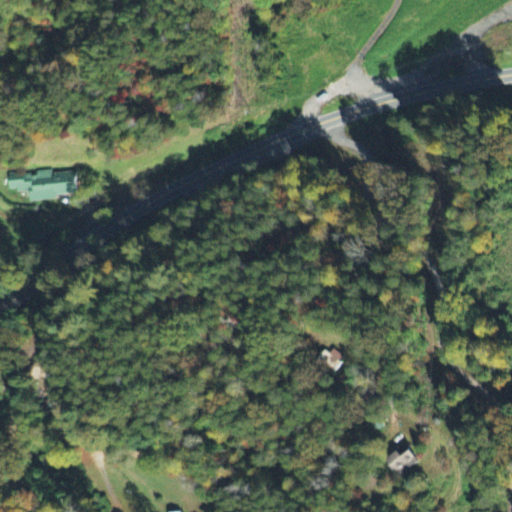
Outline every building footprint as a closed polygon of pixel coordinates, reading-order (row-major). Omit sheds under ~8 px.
[(511,0),(473,0),(400,66),(387,50),(445,0),(511,0)] [(286,60),(306,95),(322,85),(329,97),(339,92),(338,84),(333,78),(339,74),(340,62),(325,37),(286,60)] [(72,172),(49,174),(49,170),(33,172),(33,174),(7,176),(8,192),(27,190),(28,200),(74,196),(72,172)] [(323,348),(315,365),(333,373),(341,357),(323,348)] [(417,461),(404,445),(385,460),(398,477),(417,461)]
